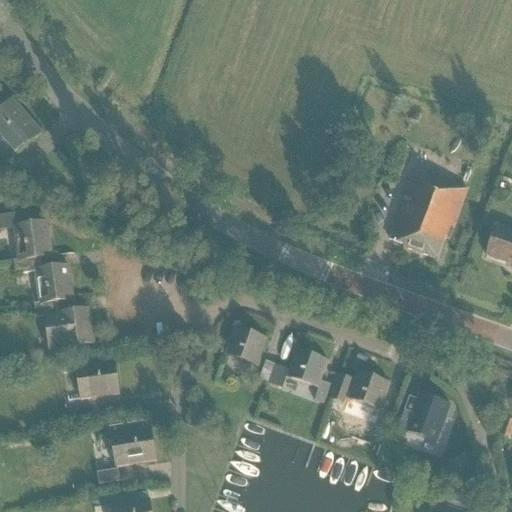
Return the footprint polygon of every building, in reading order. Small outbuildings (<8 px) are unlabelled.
[(0,111),(0,143),(14,159),(41,134),(12,101),(0,111)] [(445,240),(449,241),(467,191),(415,172),(390,241),(404,247),(403,248),(437,261),(445,240)] [(1,187),(33,193),(35,181),(4,175),(1,187)] [(0,231),(15,229),(19,261),(20,261),(46,258),(52,258),(47,224),(27,227),(25,214),(0,217),(0,231)] [(511,234),(496,229),(486,257),(511,266),(511,234)] [(48,270),(46,258),(20,261),(19,261),(13,262),(15,276),(37,273),(41,304),(41,305),(68,301),(68,302),(73,301),(69,267),(48,270)] [(34,305),(36,319),(44,318),(48,351),(94,345),(90,311),(69,314),(68,302),(68,301),(41,305),(41,304),(34,305)] [(225,356),(257,368),(267,340),(235,329),(225,356)] [(296,351),(286,379),(318,390),(314,402),(324,405),(330,387),(321,383),(328,362),(296,351)] [(119,396),(115,362),(107,363),(106,355),(79,358),(80,367),(75,367),(80,401),(119,396)] [(274,366),(265,363),(258,381),(267,384),(274,366)] [(282,369),(274,366),(267,384),(277,388),(283,370),(282,369)] [(347,401),(379,412),(389,384),(357,373),(347,401)] [(330,401),(343,405),(352,380),(339,375),(330,401)] [(409,423),(441,435),(451,407),(419,395),(409,423)] [(498,435),(509,439),(511,429),(511,422),(504,419),(498,435)] [(144,425),(134,426),(135,431),(110,435),(115,469),(157,462),(151,429),(145,429),(144,425)] [(473,470),(467,460),(452,469),(451,469),(455,476),(457,479),(473,470)] [(119,483),(117,470),(96,474),(98,486),(119,483)] [(447,506),(463,511),(471,511),(475,504),(451,496),(447,506)] [(151,511),(149,500),(110,506),(110,511),(151,511)]
